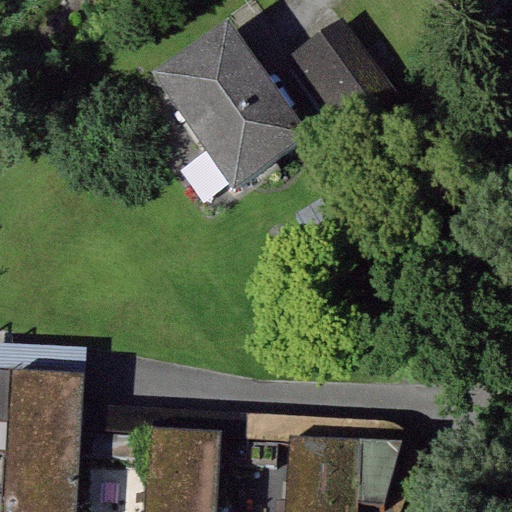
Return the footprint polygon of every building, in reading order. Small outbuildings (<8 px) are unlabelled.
[(511,16),(511,0),(455,0),(486,38),(511,16)] [(354,24),(297,64),(362,155),(418,116),(354,24)] [(313,153),(232,36),(156,88),(237,205),(313,153)] [(84,511),(91,401),(21,397),(14,511),(84,511)] [(222,511),(225,455),(159,452),(156,511),(222,511)] [(359,511),(363,458),(297,454),(293,511),(359,511)]
